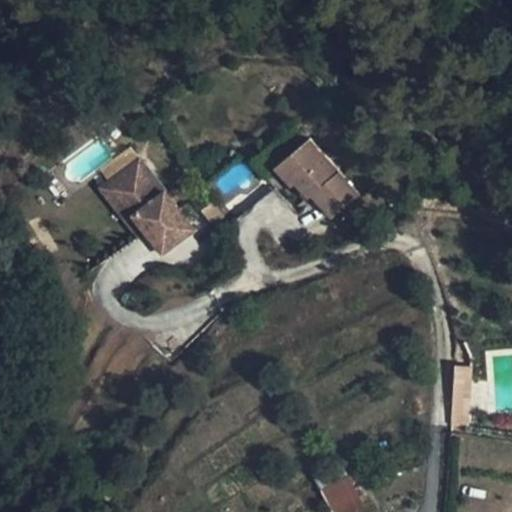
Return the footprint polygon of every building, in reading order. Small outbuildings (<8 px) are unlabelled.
[(306,125),(270,151),(285,172),(289,169),(301,185),(305,182),(323,206),(351,185),(306,125)] [(128,140),(97,165),(136,215),(153,237),(185,211),(164,185),(157,177),(128,140)] [(128,221),(136,215),(97,165),(89,172),(128,221)] [(289,169),(285,172),(297,188),(301,185),(289,169)] [(165,171),(157,177),(164,185),(171,179),(165,171)] [(454,397),(469,396),(468,367),(454,367),(454,397)] [(320,487),(331,511),(359,511),(364,510),(349,474),(320,487)]
